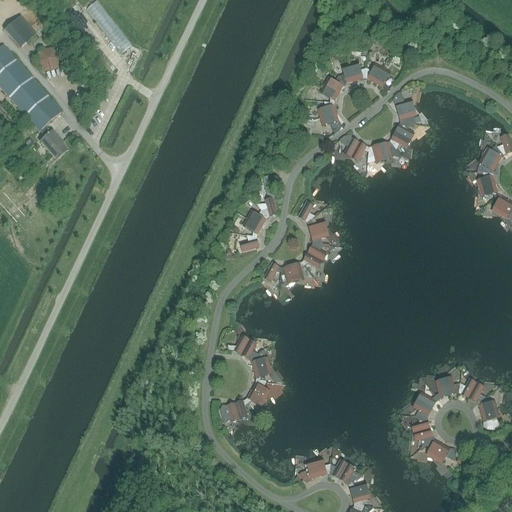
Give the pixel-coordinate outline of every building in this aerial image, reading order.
[(19,48),(43,28),(28,10),(4,30),(19,48)] [(56,161),(67,151),(58,140),(59,139),(53,132),(51,133),(46,127),(62,113),(4,46),(0,49),(0,87),(39,133),(40,131),(45,138),(40,142),(56,161)] [(345,86),(354,79),(350,66),(343,72),(344,77),(339,79),(342,82),(345,86)] [(360,67),(350,66),(354,79),(365,81),(366,76),(366,70),(361,71),(360,67)] [(366,76),(365,81),(377,82),(383,70),(374,69),(372,73),(366,70),(366,76)] [(385,93),(390,91),(385,85),(389,77),(383,70),(377,82),(385,93)] [(331,81),(324,87),(336,93),(345,86),(342,82),(339,79),(335,83),(331,81)] [(335,105),(336,93),(324,87),(323,96),(330,100),(330,104),(335,105)] [(409,101),(404,103),(402,96),(400,94),(395,97),(393,102),(395,105),(401,113),(414,109),(409,101)] [(321,110),(320,120),(334,116),(335,105),(330,104),(325,104),(326,109),(321,110)] [(400,124),(410,125),(415,126),(413,119),(414,109),(401,113),(400,124)] [(342,127),(336,119),(334,116),(320,120),(326,127),(330,126),(332,132),(335,135),(339,131),(342,127)] [(407,130),(410,125),(400,124),(398,135),(411,142),(412,133),(407,130)] [(398,135),(390,142),(393,146),(396,151),(399,146),(403,148),(411,142),(398,135)] [(349,136),(344,138),(339,142),(342,144),(347,148),(345,152),(351,159),(358,147),(349,136)] [(503,147),(497,148),(501,153),(504,157),(511,150),(511,146),(509,136),(501,142),(503,147)] [(389,149),(393,146),(390,142),(381,150),(384,163),(392,157),(389,149)] [(358,147),(351,159),(361,161),(365,153),(369,153),(369,148),(358,147)] [(490,151),(483,157),(495,164),(504,157),(501,153),(497,148),(495,147),(490,151)] [(369,153),(368,159),(374,157),(375,162),(384,163),(381,150),(369,148),(369,153)] [(483,157),(481,167),(483,168),(483,174),(489,175),(493,175),(495,164),(483,157)] [(480,181),(479,190),(492,187),(493,175),(489,175),(483,174),(485,180),(480,181)] [(495,199),(499,196),(492,187),(479,190),(484,198),(493,196),(495,199)] [(246,195),(242,198),(247,203),(251,200),(246,195)] [(500,217),(506,205),(499,196),(495,199),(498,202),(494,209),(500,217)] [(266,205),(257,206),(262,212),(265,216),(268,220),(277,213),(273,199),(266,205)] [(306,203),(299,215),(307,224),(310,221),(315,217),(310,215),(312,211),(306,203)] [(511,205),(506,205),(500,217),(509,218),(511,213),(511,205)] [(254,214),(247,220),(259,227),(268,220),(265,216),(262,212),(259,217),(254,214)] [(258,238),(259,227),(247,220),(245,229),(253,234),(253,238),(258,238)] [(314,233),(327,230),(321,222),(313,224),(310,221),(307,224),(314,233)] [(314,233),(312,245),(322,246),(321,241),(326,239),(327,230),(314,233)] [(243,244),(243,253),(256,250),(258,238),(253,238),(247,237),(248,242),(243,244)] [(312,245),(311,256),(323,263),(324,254),(319,251),(322,246),(312,245)] [(316,269),(323,263),(311,256),(302,263),(305,267),(308,265),(316,269)] [(302,269),(305,267),(302,263),(293,270),(297,284),(304,278),(302,269)] [(281,274),(282,269),(270,267),(263,280),(273,281),(277,273),(281,274)] [(297,284),(293,270),(282,269),(281,274),(279,289),(287,283),(297,284)] [(243,353),(249,341),(240,340),(236,348),(228,347),(229,352),(243,353)] [(249,341),(243,353),(250,362),(258,356),(253,353),(256,348),(249,341)] [(258,356),(250,362),(257,371),(270,367),(265,360),(264,353),(263,352),(258,356)] [(257,371),(255,382),(261,383),(266,384),(265,378),(269,377),(270,367),(257,371)] [(438,401),(448,394),(444,381),(436,386),(438,395),(435,397),(438,401)] [(453,382),(444,381),(448,394),(459,395),(459,390),(460,384),(454,386),(453,382)] [(255,382),(254,394),(266,400),(268,391),(263,389),(266,384),(261,383),(255,382)] [(459,390),(459,395),(470,397),(477,385),(467,383),(465,387),(460,384),(459,390)] [(477,406),(481,403),(485,399),(480,396),(482,392),(477,385),(470,397),(477,406)] [(259,407),(266,400),(254,394),(245,401),(248,405),(251,402),(259,407)] [(438,401),(435,397),(432,400),(425,395),(417,401),(430,408),(438,401)] [(245,407),(248,405),(245,401),(236,408),(240,421),(248,416),(245,407)] [(428,420),(430,408),(417,401),(416,411),(418,412),(415,418),(417,418),(423,419),(428,420)] [(484,415),(498,411),(492,403),(483,406),(481,403),(477,406),(484,415)] [(240,421),(236,408),(223,406),(220,411),(224,425),(231,420),(240,421)] [(484,415),(483,428),(487,431),(494,432),(494,426),(493,421),(497,420),(498,411),(484,415)] [(414,425),(413,435),(427,431),(428,420),(423,419),(417,418),(419,424),(414,425)] [(427,431),(413,435),(419,442),(421,441),(423,448),(426,446),(430,442),(434,440),(427,431)] [(430,442),(426,446),(431,449),(428,454),(434,461),(441,449),(434,440),(430,442)] [(441,449),(434,461),(444,462),(446,458),(452,461),(455,462),(456,455),(455,450),(441,449)] [(302,474),(299,477),(303,481),(307,483),(318,475),(314,461),(307,467),(308,472),(302,474)] [(324,462),(314,461),(318,475),(329,476),(330,472),(331,465),(325,467),(324,462)] [(330,472),(329,476),(336,477),(341,477),(348,465),(338,464),(336,468),(331,465),(330,472)] [(348,465),(341,477),(348,486),(352,483),(357,479),(361,476),(354,473),(348,465)] [(355,495),(368,492),(363,484),(354,486),(352,483),(348,486),(355,495)] [(355,495),(354,507),(359,507),(364,508),(362,503),(368,501),(368,492),(355,495)]
